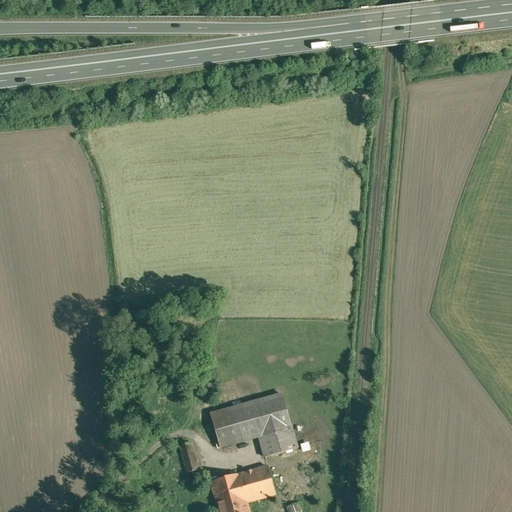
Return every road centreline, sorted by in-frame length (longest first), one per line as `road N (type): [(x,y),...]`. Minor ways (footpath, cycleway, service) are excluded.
road 1 (trunk): [(0,76),(352,34)]
road 2 (trunk): [(352,34),(0,31)]
road 3 (trunk): [(352,34),(511,14)]
